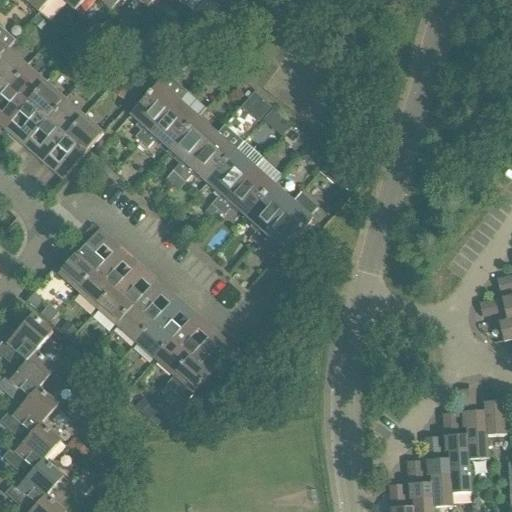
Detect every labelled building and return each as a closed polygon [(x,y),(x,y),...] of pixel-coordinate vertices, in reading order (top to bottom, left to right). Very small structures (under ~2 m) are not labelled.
[(22,0),(38,14),(40,16),(54,0),(22,0)] [(54,0),(40,16),(49,24),(50,24),(67,6),(68,7),(76,14),(88,0),(54,0)] [(98,0),(102,3),(112,12),(123,0),(98,0)] [(135,0),(148,10),(148,11),(157,0),(135,0)] [(173,0),(183,9),(191,15),(204,0),(173,0)] [(39,19),(35,24),(41,31),(46,25),(39,19)] [(0,26),(0,59),(8,50),(16,41),(0,26)] [(161,38),(153,30),(145,38),(154,46),(161,38)] [(118,48),(126,39),(118,31),(110,41),(118,48)] [(93,58),(100,50),(89,40),(82,49),(93,58)] [(8,50),(0,59),(0,95),(1,97),(27,67),(8,50),(16,41),(8,50)] [(184,54),(193,61),(204,49),(195,41),(184,54)] [(64,49),(59,55),(64,60),(70,53),(64,49)] [(75,63),(79,58),(74,54),(70,58),(75,63)] [(217,79),(227,68),(222,63),(221,64),(217,60),(208,71),(217,79)] [(96,71),(94,72),(101,78),(108,70),(107,69),(101,64),(96,71)] [(46,84),(27,67),(1,97),(20,114),(46,84)] [(166,74),(158,84),(130,116),(143,127),(134,138),(141,143),(178,101),(186,92),(166,74)] [(244,84),(244,83),(236,76),(228,85),(236,92),(237,92),(244,84)] [(132,89),(120,82),(113,94),(125,101),(132,89)] [(46,84),(20,114),(39,131),(65,101),(46,84)] [(84,119),(65,101),(39,131),(57,148),(58,148),(84,119)] [(198,118),(178,101),(141,143),(148,149),(157,139),(169,150),(198,118)] [(4,131),(10,136),(22,122),(16,117),(4,131)] [(198,118),(169,150),(183,162),(174,172),(180,177),(217,135),(198,118)] [(58,148),(57,148),(77,165),(95,145),(103,136),(84,119),(58,148)] [(225,126),(217,135),(180,177),(186,183),(195,173),(208,184),(244,143),(225,126)] [(303,137),(294,129),(284,140),(293,147),(303,137)] [(23,148),(29,153),(36,144),(31,139),(23,148)] [(263,159),(244,143),(208,184),(220,195),(211,205),(218,211),(255,168),(263,159)] [(314,164),(322,153),(312,145),(300,159),(305,164),(314,164)] [(60,157),(54,152),(43,165),(48,170),(60,157)] [(321,174),(333,185),(344,173),(331,162),(321,174)] [(255,168),(218,211),(224,217),(233,206),(246,217),(274,185),(255,168)] [(293,202),(274,185),(246,217),(259,229),(250,239),(256,245),(293,202)] [(301,193),(293,202),(256,245),(263,251),(272,240),(284,252),(305,228),(313,219),(310,216),(318,207),(301,193)] [(120,248),(115,244),(103,257),(108,261),(120,248)] [(105,264),(86,247),(82,252),(76,247),(54,271),(79,294),(105,264)] [(139,265),(134,261),(122,274),(128,278),(139,265)] [(124,281),(105,264),(79,294),(98,311),(124,281)] [(153,278),(149,282),(154,287),(158,282),(153,278)] [(124,281),(98,311),(117,328),(143,298),(124,281)] [(177,299),(172,295),(168,299),(173,304),(177,299)] [(143,298),(117,328),(136,345),(163,315),(163,316),(143,298)] [(511,298),(502,301),(507,323),(499,325),(504,344),(511,342),(511,298)] [(59,318),(48,308),(42,315),(52,325),(59,318)] [(196,316),(191,312),(179,325),(185,329),(196,316)] [(181,332),(163,316),(163,315),(136,345),(155,361),(181,332)] [(36,354),(37,355),(54,336),(34,319),(8,348),(23,360),(15,370),(20,374),(36,354)] [(78,333),(68,324),(60,333),(71,342),(78,333)] [(215,333),(210,329),(206,333),(211,338),(215,333)] [(181,332),(155,361),(174,378),(200,349),(181,332)] [(174,378),(174,379),(166,388),(186,405),(194,396),(203,404),(221,383),(212,375),(220,366),(200,349),(174,378)] [(37,355),(36,354),(20,374),(12,383),(7,379),(0,387),(0,389),(22,409),(39,390),(40,391),(56,372),(37,355)] [(87,382),(95,372),(86,365),(78,375),(87,382)] [(39,390),(22,409),(14,419),(28,432),(20,441),(25,445),(42,426),(43,426),(59,408),(40,391),(39,390)] [(136,409),(142,414),(151,404),(144,399),(136,409)] [(83,427),(92,416),(79,405),(70,416),(83,427)] [(166,417),(151,405),(143,415),(158,427),(166,417)] [(487,439),(506,438),(504,405),(485,406),(485,414),(462,416),(463,430),(466,430),(486,429),(487,439)] [(25,445),(17,455),(31,468),(23,477),(28,481),(45,462),(62,443),(43,426),(42,426),(25,445)] [(466,430),(467,438),(445,440),(446,455),(449,454),(468,453),(469,463),(489,462),(487,439),(486,429),(466,430)] [(75,439),(68,447),(82,461),(90,453),(75,439)] [(452,497),(471,496),(469,463),(468,453),(449,454),(449,462),(427,463),(428,478),(431,478),(431,477),(451,476),(451,487),(452,487),(452,497)] [(19,491),(34,503),(26,511),(34,511),(48,497),(48,498),(65,479),(45,462),(28,481),(19,491)] [(75,476),(69,482),(80,493),(86,487),(75,476)] [(431,477),(431,478),(432,486),(409,488),(410,503),(413,503),(413,502),(433,501),(433,511),(434,511),(453,510),(452,497),(452,487),(451,487),(451,476),(431,477)] [(48,497),(34,511),(64,511),(48,498),(48,497)] [(413,502),(413,503),(413,511),(391,511),(434,511),(433,511),(433,501),(413,502)]
